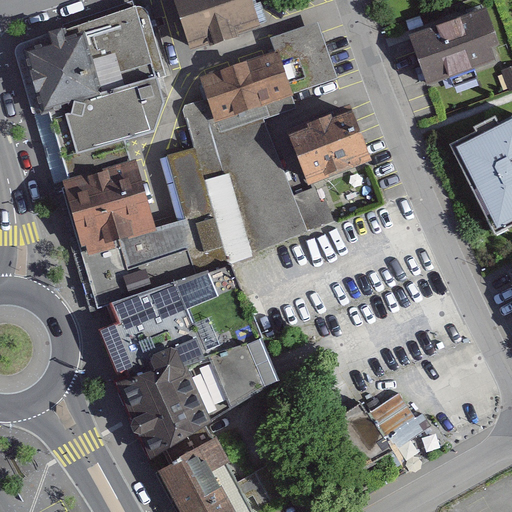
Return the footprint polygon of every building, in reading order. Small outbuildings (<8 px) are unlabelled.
[(185,0),(200,51),(229,43),(231,51),(257,44),(255,35),(277,29),(269,0),(185,0)] [(89,25),(26,44),(64,173),(149,147),(176,140),(186,115),(154,6),(89,25)] [(511,22),(506,8),(411,42),(430,94),(511,64),(511,51),(511,49),(511,48),(511,22)] [(326,27),(279,41),(302,98),(347,83),(326,27)] [(296,105),(281,57),(205,81),(221,131),(245,124),(248,134),(275,126),(270,113),(296,105)] [(511,70),(503,74),(511,95),(511,94),(511,70)] [(208,93),(188,97),(200,148),(208,146),(212,161),(223,159),(208,93)] [(357,113),(298,134),(318,189),(378,167),(357,113)] [(511,119),(454,148),(498,237),(511,229),(511,119)] [(279,126),(227,144),(262,245),(336,219),(327,191),(305,199),(279,126)] [(149,147),(64,173),(92,269),(135,258),(142,284),(238,256),(208,151),(178,160),(196,223),(175,229),(149,147)] [(176,282),(100,315),(111,339),(102,343),(125,396),(167,378),(160,363),(203,344),(176,282)] [(167,378),(125,396),(159,463),(212,435),(207,427),(284,394),(262,345),(213,367),(203,344),(160,363),(167,378)] [(358,404),(321,424),(351,477),(378,462),(425,433),(401,399),(372,417),(358,404)] [(212,435),(159,463),(184,511),(246,511),(245,509),(269,496),(256,473),(238,483),(212,435)]
